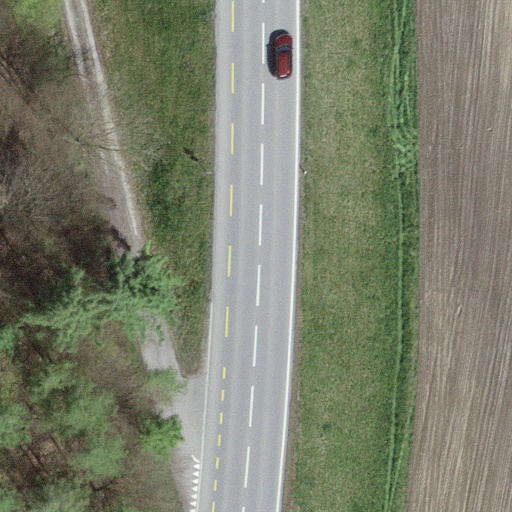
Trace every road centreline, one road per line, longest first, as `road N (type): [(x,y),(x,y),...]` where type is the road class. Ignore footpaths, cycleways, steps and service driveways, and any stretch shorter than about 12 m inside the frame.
road 1 (track): [(207,511),(185,459),(68,0)]
road 2 (secondary): [(252,511),(257,0)]
